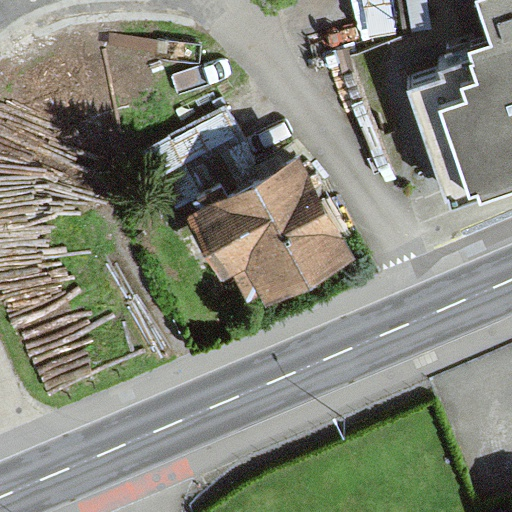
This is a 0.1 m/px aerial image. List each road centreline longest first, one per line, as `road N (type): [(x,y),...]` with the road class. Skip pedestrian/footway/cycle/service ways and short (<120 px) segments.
road 1 (primary): [(117,444),(511,279)]
road 2 (primary): [(0,495),(117,444)]
